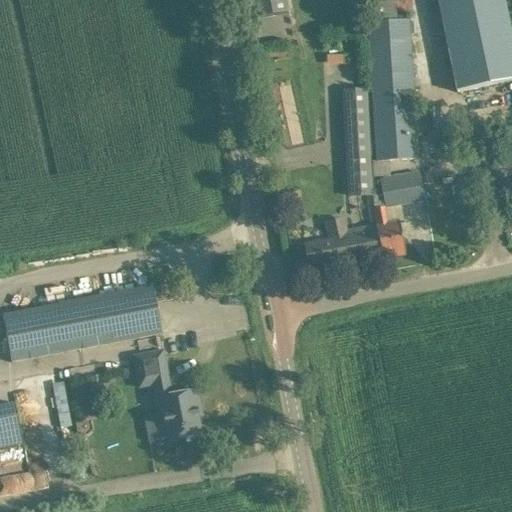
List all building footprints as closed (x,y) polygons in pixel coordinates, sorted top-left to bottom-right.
[(287,0),(252,0),(256,18),(289,13),(287,0)] [(380,0),(370,0),(372,19),(383,18),(380,0)] [(437,0),(457,93),(511,81),(511,40),(503,0),(437,0)] [(408,21),(370,23),(375,163),(389,162),(418,160),(411,39),(409,40),(408,21)] [(371,196),(367,91),(344,92),(348,197),(371,196)] [(374,210),(377,226),(384,260),(406,255),(399,222),(388,224),(386,208),(426,201),(421,173),(390,178),(381,179),(386,207),(374,210)] [(474,184),(455,186),(456,197),(475,195),(474,184)] [(384,260),(377,226),(346,232),(344,220),(327,224),(330,240),(325,241),(323,239),(313,241),(312,244),(305,245),(310,271),(341,265),(342,268),(384,260)] [(152,287),(3,317),(11,364),(161,335),(152,287)] [(161,406),(168,442),(202,436),(196,407),(200,406),(197,391),(172,396),(163,352),(134,357),(140,388),(153,386),(157,407),(161,406)] [(102,375),(89,378),(92,391),(104,389),(102,375)] [(0,406),(0,448),(23,444),(15,404),(0,406)]
